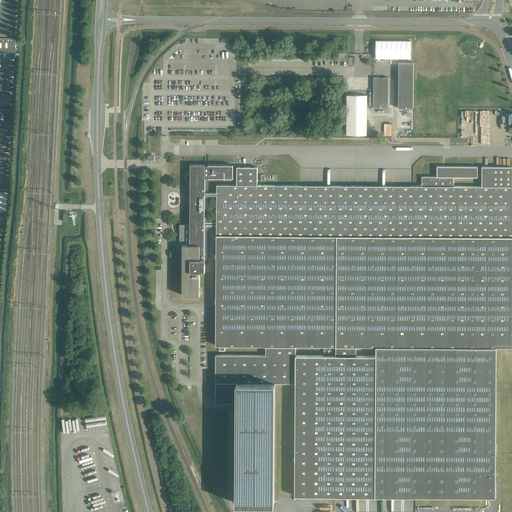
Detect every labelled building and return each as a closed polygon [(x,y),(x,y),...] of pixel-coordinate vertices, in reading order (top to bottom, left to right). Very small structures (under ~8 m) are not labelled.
[(0,0),(0,20),(15,20),(15,0),(0,0)] [(15,47),(15,37),(3,37),(3,51),(15,51),(15,47)] [(411,41),(376,40),(376,58),(411,58),(411,41)] [(413,108),(414,63),(399,62),(398,97),(398,108),(413,108)] [(388,103),(389,77),(374,77),(373,108),(382,108),(382,103),(388,103)] [(367,135),(367,95),(347,95),(347,135),(367,135)] [(0,123),(12,123),(12,114),(12,109),(0,108),(0,123)] [(237,382),(236,503),(274,504),(275,383),(295,383),(295,496),(495,497),(496,347),(511,347),(511,166),(482,166),(482,186),(453,186),(453,177),(477,177),(477,166),(437,166),(437,177),(437,179),(429,179),(428,186),(257,185),(257,167),(237,167),(237,185),(217,185),(217,193),(208,193),(208,178),(224,178),(224,181),(233,181),(233,178),(233,165),(208,165),(205,165),(191,165),(191,225),(181,225),(180,255),(183,255),(183,295),(199,295),(200,271),(205,271),(205,259),(207,259),(207,226),(216,226),(216,345),(220,345),(219,351),(225,351),(225,345),(266,346),(266,355),(216,355),(216,382),(237,382)]
